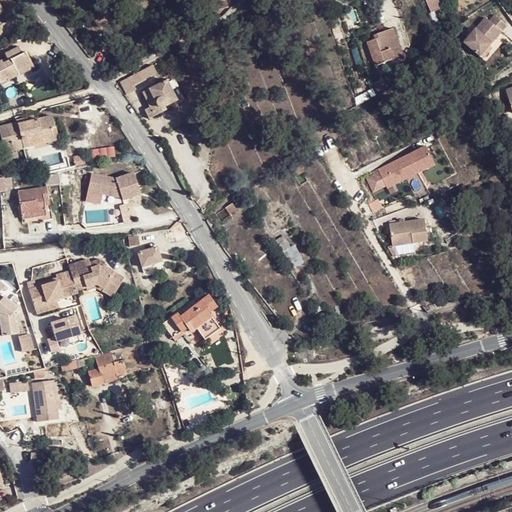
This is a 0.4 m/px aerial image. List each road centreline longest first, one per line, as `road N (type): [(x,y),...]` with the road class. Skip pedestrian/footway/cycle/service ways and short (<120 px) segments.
road 1 (residential): [(298,402),(130,122),(37,0)]
road 2 (motorway): [(511,392),(333,455),(213,511)]
road 3 (residential): [(71,511),(298,402)]
road 4 (residential): [(511,337),(298,402)]
road 5 (motorway): [(304,511),(511,433)]
road 6 (residential): [(298,402),(352,511)]
